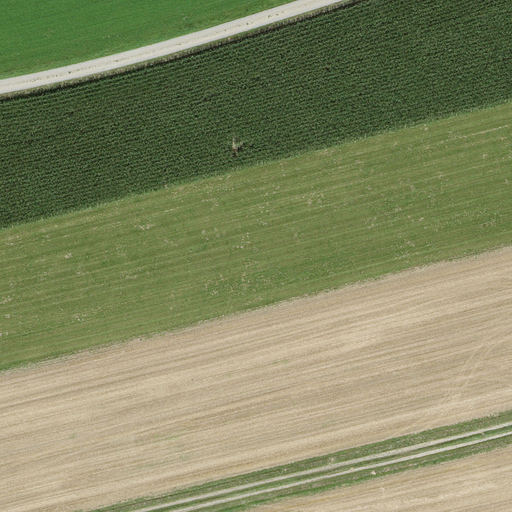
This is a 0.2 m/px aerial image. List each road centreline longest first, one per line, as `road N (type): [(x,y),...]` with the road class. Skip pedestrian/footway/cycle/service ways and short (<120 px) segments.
road 1 (track): [(0,92),(117,71),(340,0)]
road 2 (track): [(178,511),(511,432)]
